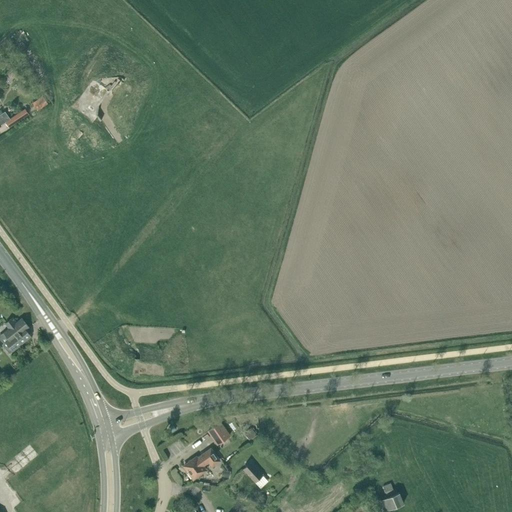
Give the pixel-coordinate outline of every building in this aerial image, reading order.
[(101,83),(100,83),(101,82),(100,82),(100,81),(99,80),(98,80),(97,81),(97,82),(93,79),(71,108),(92,123),(97,117),(100,121),(102,120),(96,110),(97,109),(111,89),(116,82),(115,81),(111,86),(109,84),(106,87),(101,83)] [(43,96),(32,103),(38,111),(48,104),(43,96)] [(0,126),(5,123),(9,128),(29,115),(25,108),(10,118),(5,111),(0,114),(0,126)] [(83,134),(78,129),(71,136),(76,141),(83,134)] [(17,338),(27,330),(29,328),(21,318),(16,322),(13,317),(5,323),(9,328),(3,332),(3,333),(0,335),(0,338),(3,343),(1,344),(9,354),(22,344),(17,338)] [(133,361),(132,375),(139,375),(140,373),(164,375),(165,364),(141,362),(141,355),(138,348),(137,349),(140,355),(139,362),(138,361),(136,361),(136,356),(134,351),(132,351),(135,356),(134,361),(133,361)] [(218,444),(230,436),(221,423),(209,431),(218,444)] [(251,428),(246,431),(251,438),(256,434),(251,428)] [(197,457),(185,466),(193,479),(206,470),(203,466),(208,463),(212,468),(221,461),(212,449),(198,459),(197,457)] [(251,462),(243,469),(260,489),(268,482),(254,467),(255,466),(251,462)] [(230,471),(222,470),(221,477),(229,478),(230,471)] [(379,500),(380,503),(383,511),(404,504),(399,492),(395,494),(390,483),(383,486),(387,497),(379,500)]
